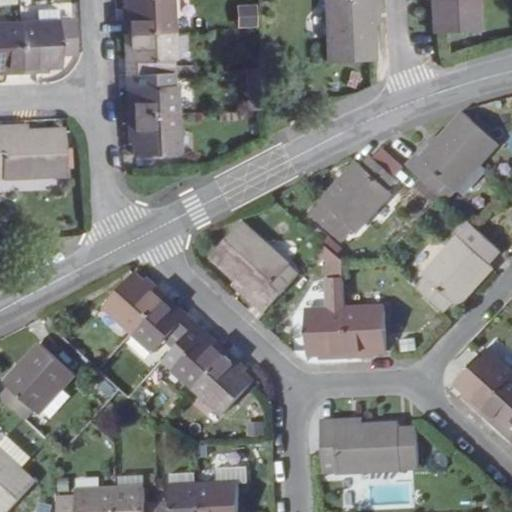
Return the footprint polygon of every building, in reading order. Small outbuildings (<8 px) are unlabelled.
[(127,20),(128,35),(132,35),(176,33),(174,0),(130,0),(131,20),(127,20)] [(373,62),(375,61),(373,1),(378,0),(377,0),(327,0),(330,64),(373,62)] [(432,0),(434,34),(435,33),(480,31),(478,0),(432,0)] [(39,24),(21,24),(22,73),(38,71),(39,67),(62,67),(62,54),(78,53),(77,22),(61,23),(60,10),(38,11),(39,24)] [(11,73),(22,73),(21,24),(0,24),(0,69),(10,69),(11,73)] [(177,73),(176,33),(132,35),(132,62),(129,62),(129,75),(177,73)] [(179,114),(177,73),(129,75),(130,87),(134,87),(135,117),(179,114)] [(135,117),(131,117),(131,132),(135,131),(136,156),(181,154),(179,114),(135,117)] [(439,194),(446,200),(499,144),(467,114),(424,160),(421,157),(411,169),(439,194)] [(0,177),(67,176),(66,131),(2,132),(2,128),(0,128),(0,177)] [(387,146),(375,158),(395,176),(407,164),(387,146)] [(349,242),(392,194),(387,190),(398,179),(395,176),(375,158),(374,157),(363,167),(358,162),(314,211),(349,242)] [(247,226),(217,259),(259,300),(257,304),(267,314),(302,277),(247,226)] [(431,280),(421,290),(445,313),(455,302),(460,306),(494,270),(489,265),(502,252),(473,226),(426,276),(431,280)] [(156,292),(136,273),(105,307),(136,335),(166,302),(169,299),(158,289),(156,292)] [(169,341),(177,349),(198,326),(189,317),(186,321),(166,302),(136,335),(157,353),(169,341)] [(390,353),(387,308),(348,309),(350,361),(365,360),(364,354),(390,353)] [(335,362),(350,361),(348,309),(308,311),(310,357),(335,355),(335,362)] [(175,371),(197,390),(227,357),(205,337),(207,334),(198,326),(177,349),(186,357),(175,371)] [(43,344),(7,383),(12,388),(4,398),(27,419),(36,408),(41,413),(76,375),(43,344)] [(511,383),(511,370),(488,349),(458,382),(477,400),(474,403),(485,413),(488,410),(511,383)] [(236,366),(239,363),(229,354),(227,357),(197,390),(225,416),(255,383),(236,366)] [(94,394),(108,406),(123,389),(110,377),(94,394)] [(511,438),(511,383),(488,410),(507,428),(504,431),(511,438)] [(400,429),(400,424),(340,427),(339,421),(325,422),(327,471),(402,469),(403,469),(403,465),(414,465),(414,469),(420,469),(418,429),(400,429)] [(7,438),(0,445),(0,448),(19,466),(27,456),(7,438)] [(19,466),(0,448),(0,510),(2,511),(11,511),(38,483),(19,466)] [(219,469),(220,484),(241,483),(251,483),(250,468),(219,469)] [(172,475),(172,486),(200,485),(199,474),(172,475)] [(147,476),(119,477),(119,488),(148,487),(147,476)] [(200,485),(201,511),(241,511),(241,483),(220,484),(200,485)] [(201,511),(200,485),(172,486),(173,503),(162,503),(162,511),(201,511)] [(162,511),(162,503),(148,504),(148,487),(119,488),(120,511),(162,511)] [(120,511),(119,488),(80,490),(80,496),(59,497),(59,511),(120,511)]
